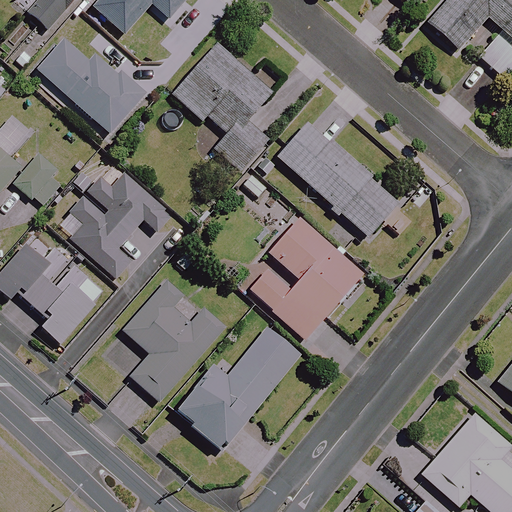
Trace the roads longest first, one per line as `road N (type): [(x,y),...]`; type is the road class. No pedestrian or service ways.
road 1 (residential): [(511,225),(280,511)]
road 2 (residential): [(511,200),(282,0)]
road 3 (tertiary): [(0,381),(145,511)]
